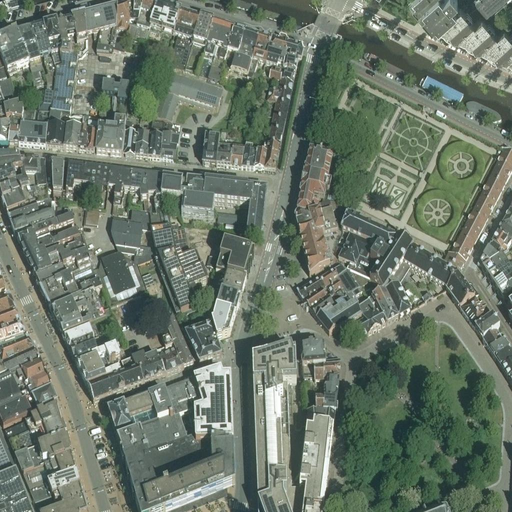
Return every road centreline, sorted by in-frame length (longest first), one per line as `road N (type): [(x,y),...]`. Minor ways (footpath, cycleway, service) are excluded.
road 1 (residential): [(498,497),(510,413),(451,319),(434,315),(354,360)]
road 2 (residential): [(48,156),(288,186)]
road 3 (tertiary): [(318,47),(511,143)]
road 4 (tertiary): [(511,82),(340,0)]
road 5 (residential): [(237,359),(288,186)]
road 6 (residential): [(511,340),(470,274),(511,194)]
road 7 (tertiary): [(171,0),(318,47)]
road 8 (residential): [(354,360),(332,511)]
road 9 (residential): [(238,511),(237,359)]
road 10 (residential): [(288,186),(318,47)]
road 11 (residential): [(23,292),(79,417)]
road 12 (residential): [(79,417),(197,373)]
road 13 (residential): [(354,360),(312,339),(237,359)]
